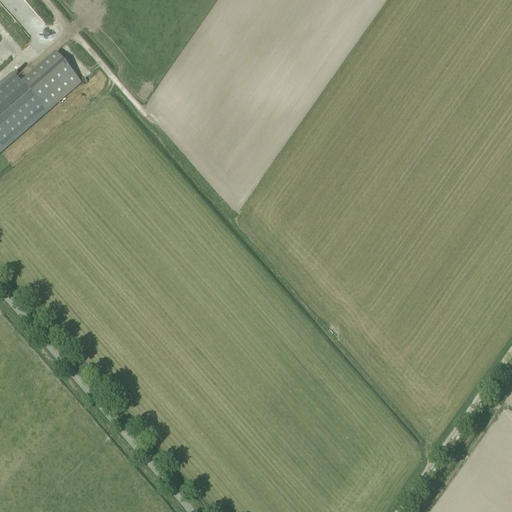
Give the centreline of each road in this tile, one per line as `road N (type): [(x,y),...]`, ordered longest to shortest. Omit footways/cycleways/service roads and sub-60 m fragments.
road 1 (track): [(272,265),(43,0)]
road 2 (unclassified): [(191,511),(0,290)]
road 3 (unclassified): [(398,511),(511,353)]
